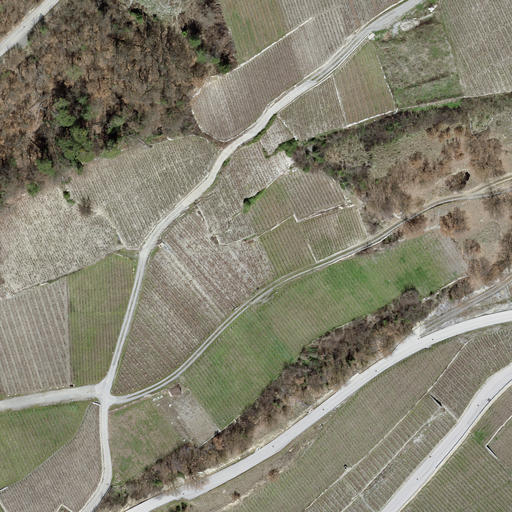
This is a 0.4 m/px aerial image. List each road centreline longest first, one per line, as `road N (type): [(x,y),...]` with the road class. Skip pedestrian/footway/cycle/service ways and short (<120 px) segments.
road 1 (track): [(85,511),(107,472),(104,391),(146,247),(209,182),(225,151),(377,22),(415,0)]
road 2 (track): [(0,404),(104,391),(124,398),(160,385),(255,296),(290,276),(431,204),(511,187)]
road 3 (unclassified): [(144,511),(277,449),(417,346),(511,315)]
road 4 (unclassified): [(394,511),(511,374)]
